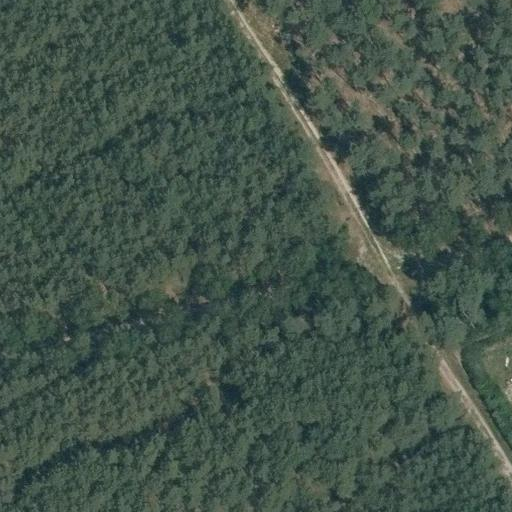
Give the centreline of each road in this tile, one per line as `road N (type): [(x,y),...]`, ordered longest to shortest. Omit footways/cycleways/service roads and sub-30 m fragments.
road 1 (track): [(511,473),(228,0)]
road 2 (track): [(511,235),(0,352)]
